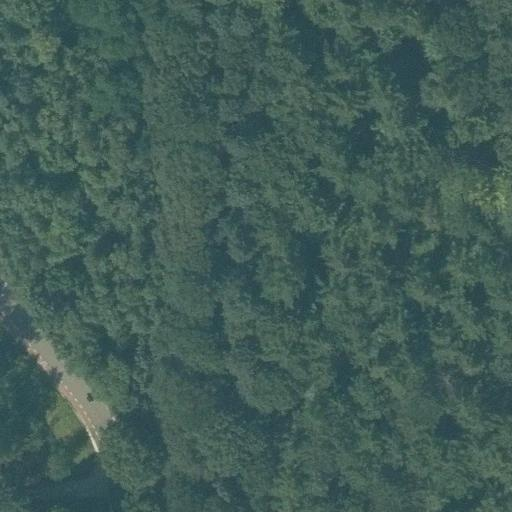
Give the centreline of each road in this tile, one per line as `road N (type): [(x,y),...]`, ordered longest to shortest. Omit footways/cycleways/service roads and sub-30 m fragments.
road 1 (track): [(0,489),(273,471),(344,483),(452,480),(511,448)]
road 2 (secondary): [(129,511),(129,479),(112,432),(0,292)]
road 3 (track): [(457,0),(511,125)]
